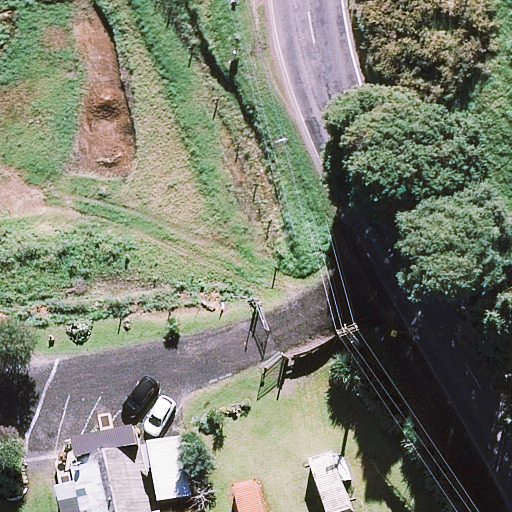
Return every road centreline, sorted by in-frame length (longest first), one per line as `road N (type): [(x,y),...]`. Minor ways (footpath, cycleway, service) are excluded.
road 1 (tertiary): [(302,0),(329,105),(377,213),(511,433)]
road 2 (track): [(437,313),(116,511)]
